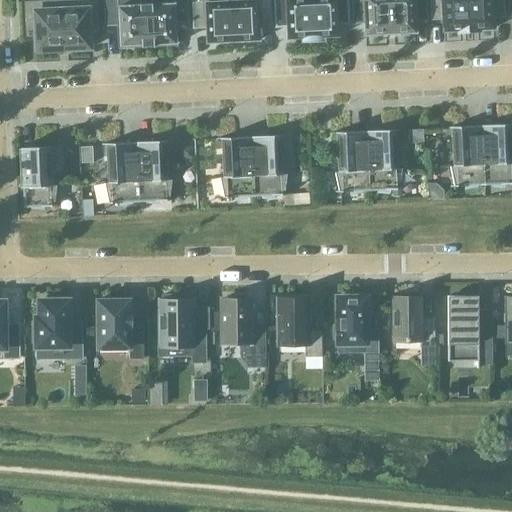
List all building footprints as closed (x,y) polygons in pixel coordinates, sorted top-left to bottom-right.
[(37,51),(64,50),(61,0),(22,0),(24,40),(36,39),(37,51)] [(100,0),(61,0),(64,50),(91,49),(90,37),(102,36),(100,0)] [(120,47),(148,46),(146,0),(104,0),(105,26),(119,26),(120,47)] [(146,0),(148,46),(177,44),(175,23),(189,22),(188,0),(146,0)] [(207,43),(233,42),(231,0),(191,0),(193,29),(207,28),(207,43)] [(231,0),(233,42),(260,41),(259,26),(272,25),(270,0),(231,0)] [(302,42),(313,42),(311,0),(274,0),(275,28),(288,27),(288,39),(302,38),(302,42)] [(311,0),(313,42),(325,41),(325,38),(338,37),(338,25),(350,24),(348,0),(311,0)] [(391,36),(389,0),(352,0),(353,24),(365,23),(366,36),(384,35),(384,36),(391,36)] [(389,0),(391,36),(398,35),(398,34),(416,33),(416,21),(428,21),(426,0),(389,0)] [(458,33),(468,32),(466,0),(430,0),(431,14),(447,13),(448,31),(458,31),(458,33)] [(504,0),(466,0),(468,32),(480,32),(480,30),(494,29),(493,15),(505,15),(504,0)] [(511,124),(482,126),(485,186),(511,184),(511,149),(511,126),(511,124)] [(449,188),(485,186),(482,126),(446,128),(446,129),(453,129),(455,167),(451,167),(454,186),(449,186),(449,188)] [(367,132),(370,191),(405,190),(405,188),(400,189),(402,169),(398,170),(396,132),(403,131),(403,130),(367,132)] [(334,193),(370,191),(367,132),(331,133),(331,135),(338,135),(340,172),(335,173),(339,192),(334,192),(334,193)] [(252,137),(255,197),(290,195),(290,194),(285,194),(287,175),(283,175),(281,137),(288,137),(288,135),(252,137)] [(219,199),(255,197),(252,137),(216,139),(216,140),(223,140),(225,178),(220,178),(224,197),(219,197),(219,199)] [(137,143),(140,203),(175,201),(175,199),(170,200),(172,180),(168,181),(166,143),(173,142),(173,141),(137,143)] [(104,204),(140,203),(137,143),(101,144),(101,146),(108,145),(110,183),(105,184),(109,203),(104,203),(104,204)] [(21,148),(24,208),(60,206),(60,205),(55,205),(57,186),(52,186),(51,148),(58,148),(57,146),(21,148)] [(290,194),(314,193),(314,183),(289,184),(290,194)] [(338,325),(333,325),(333,340),(338,340),(338,344),(338,353),(365,353),(378,352),(378,346),(378,331),(378,328),(366,329),(366,298),(361,298),(361,293),(342,293),(342,298),(338,298),(338,325)] [(160,300),(160,354),(193,354),(193,363),(206,362),(205,328),(194,328),(194,300),(179,300),(179,296),(163,296),(163,300),(160,300)] [(222,300),(222,344),(241,344),(241,356),(265,356),(265,328),(251,328),(251,299),(248,299),(248,296),(234,296),(234,299),(222,300)] [(0,349),(4,349),(4,359),(20,359),(19,324),(5,325),(5,301),(2,302),(2,298),(0,297),(0,349)] [(36,322),(32,322),(33,343),(36,343),(52,343),(52,359),(82,359),(82,331),(69,331),(69,301),(64,301),(64,297),(44,298),(44,301),(39,301),(40,318),(36,318),(36,322)] [(422,319),(421,297),(393,297),(394,342),(420,341),(420,347),(435,347),(435,319),(422,319)] [(450,362),(450,353),(477,353),(477,368),(479,368),(479,365),(492,365),(492,319),(478,319),(478,297),(448,297),(448,362),(450,362)] [(278,299),(278,345),(306,345),(306,357),(322,357),(322,330),(309,331),(308,299),(278,299)] [(98,301),(98,349),(130,348),(130,359),(144,359),(143,325),(130,325),(130,300),(98,301)] [(172,394),(173,371),(154,371),(153,393),(172,394)] [(16,394),(29,395),(30,377),(18,376),(16,394)] [(207,380),(194,381),(194,402),(207,401),(207,380)]
